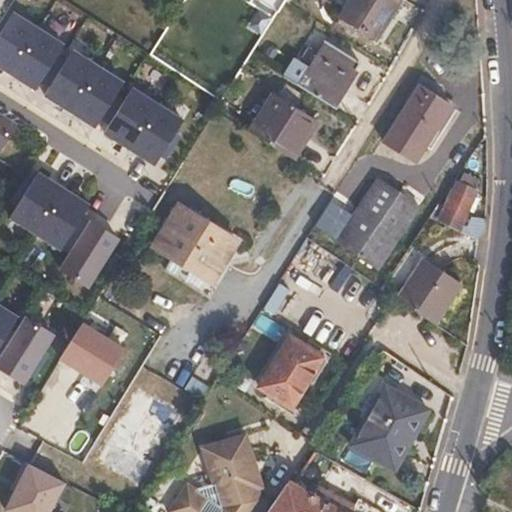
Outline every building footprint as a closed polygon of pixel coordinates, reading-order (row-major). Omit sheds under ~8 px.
[(0,0),(0,27),(9,10),(14,0),(0,0)] [(250,0),(246,7),(272,24),(286,0),(250,0)] [(377,38),(401,0),(353,0),(343,17),(377,38)] [(63,44),(9,10),(0,27),(0,71),(32,91),(63,44)] [(362,63),(330,42),(302,87),(335,108),(362,63)] [(123,83),(70,51),(40,97),(93,130),(123,83)] [(451,102),(421,85),(386,142),(415,160),(451,102)] [(182,121),(129,87),(101,136),(152,169),(182,121)] [(318,120),(275,94),(252,131),(295,156),(318,120)] [(0,150),(15,124),(0,114),(0,150)] [(478,178),(462,171),(458,181),(460,182),(454,194),(440,221),(456,229),(476,239),(483,232),(485,218),(470,215),(464,225),(458,222),(465,208),(471,211),(478,197),(472,194),(474,189),(472,187),(478,178)] [(87,206),(36,174),(7,220),(59,253),(87,206)] [(420,203),(377,177),(350,221),(339,216),(328,234),(382,265),(420,203)] [(454,194),(447,191),(431,216),(440,221),(454,194)] [(237,240),(181,205),(155,245),(211,280),(237,240)] [(118,240),(87,222),(55,273),(86,292),(118,240)] [(461,282),(427,258),(399,299),(434,323),(461,282)] [(0,344),(17,317),(0,306),(0,344)] [(53,336),(23,317),(0,354),(0,373),(21,387),(53,336)] [(78,321),(54,358),(96,384),(119,348),(78,321)] [(323,359),(291,339),(260,386),(293,407),(323,359)] [(430,412),(384,387),(351,447),(396,472),(430,412)] [(260,489),(244,436),(202,448),(212,484),(194,489),(185,484),(166,511),(249,511),(257,501),(255,490),(260,489)] [(301,511),(312,495),(292,484),(288,482),(267,511),(301,511)] [(342,511),(321,500),(312,495),(301,511),(342,511)]
